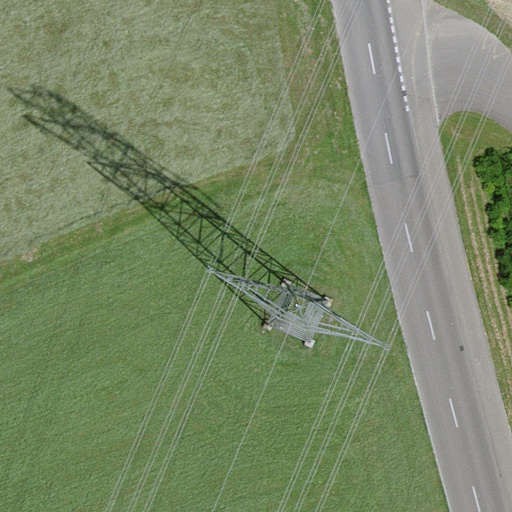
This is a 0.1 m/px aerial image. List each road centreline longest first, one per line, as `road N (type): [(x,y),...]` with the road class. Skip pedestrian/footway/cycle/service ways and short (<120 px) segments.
road 1 (tertiary): [(364,0),(392,162),(473,511)]
road 2 (track): [(368,28),(511,102)]
